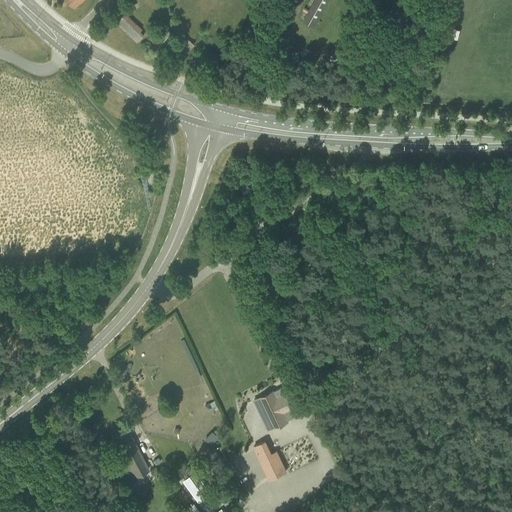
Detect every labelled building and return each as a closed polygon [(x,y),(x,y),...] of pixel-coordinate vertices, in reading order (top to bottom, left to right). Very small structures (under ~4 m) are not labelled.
[(66,0),(74,8),(82,0),(66,0)] [(315,0),(303,21),(314,27),(329,0),(315,0)] [(139,30),(141,29),(124,12),(115,21),(136,43),(144,35),(139,30)] [(150,46),(159,54),(175,36),(166,28),(150,46)] [(186,54),(194,44),(187,39),(179,48),(186,54)] [(270,419),(265,422),(269,430),(288,421),(287,420),(295,416),(292,408),(293,408),(286,393),(277,398),(273,391),(260,397),(254,400),(260,411),(265,409),(270,419)] [(119,460),(129,478),(148,469),(128,431),(116,438),(126,457),(119,460)] [(254,446),(270,479),(286,471),(276,451),(271,453),(265,441),(254,446)] [(192,467),(181,476),(197,496),(202,491),(203,492),(208,488),(192,467)]
